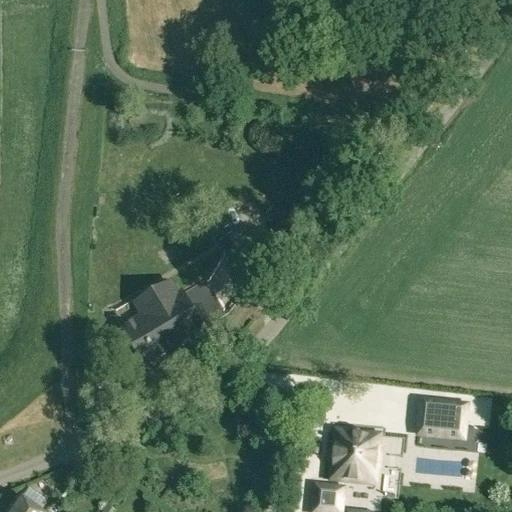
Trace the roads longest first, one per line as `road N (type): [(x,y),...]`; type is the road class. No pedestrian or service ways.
road 1 (residential): [(429,139),(252,347),(141,421),(0,480)]
road 2 (track): [(70,451),(56,245),(84,0)]
road 3 (residential): [(429,139),(511,29)]
